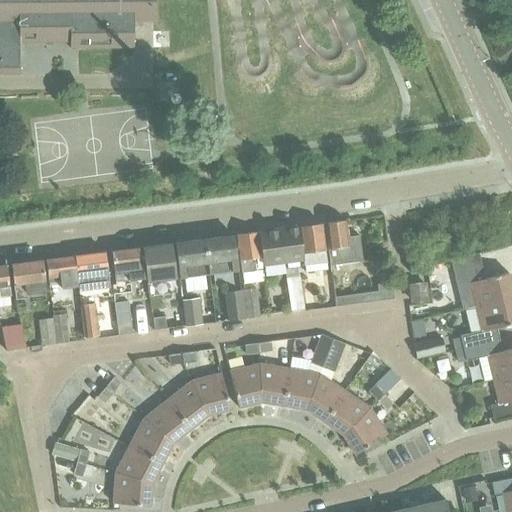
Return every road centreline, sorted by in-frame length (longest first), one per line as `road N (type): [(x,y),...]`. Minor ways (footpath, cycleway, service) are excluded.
road 1 (residential): [(0,244),(511,171)]
road 2 (residential): [(273,511),(390,483),(465,445),(511,436)]
road 3 (unclassified): [(511,148),(441,0)]
